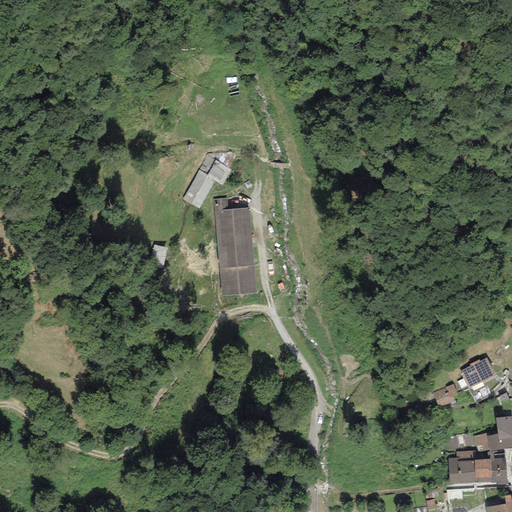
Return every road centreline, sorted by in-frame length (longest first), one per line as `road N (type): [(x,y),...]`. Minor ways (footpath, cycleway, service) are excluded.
road 1 (track): [(269,307),(220,319),(164,388),(128,450),(85,451),(52,437),(11,403),(0,405)]
road 2 (unclassified): [(309,511),(318,391),(269,307)]
road 3 (track): [(269,307),(250,145),(202,141)]
